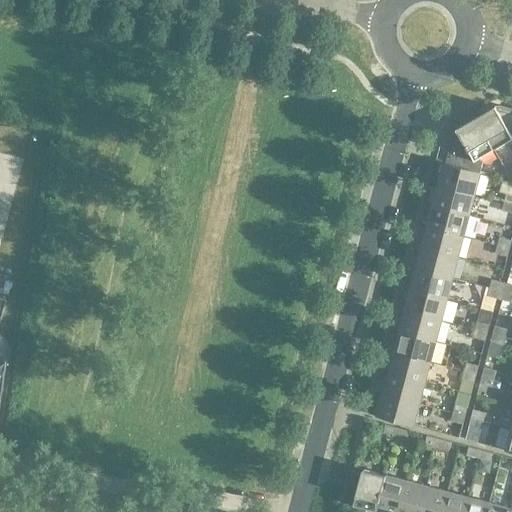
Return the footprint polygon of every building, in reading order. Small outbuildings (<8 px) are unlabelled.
[(500,116),(494,107),(475,118),(493,150),(511,139),(511,113),(505,111),(504,113),(500,116)] [(493,150),(475,118),(455,130),(461,139),(456,141),(454,141),(448,164),(448,165),(472,172),(472,171),(475,160),(493,150)] [(448,164),(444,163),(438,185),(473,194),(479,173),(472,171),(472,172),(448,165),(448,164)] [(473,194),(438,185),(432,206),(468,215),(473,194)] [(511,195),(505,194),(503,202),(511,204),(511,195)] [(511,204),(503,202),(501,211),(511,213),(511,204)] [(468,215),(432,206),(427,227),(462,236),(468,215)] [(462,236),(427,227),(421,248),(457,257),(462,236)] [(499,237),(496,245),(509,249),(511,240),(499,237)] [(509,249),(496,245),(494,254),(507,257),(509,249)] [(457,257),(421,248),(416,269),(451,278),(457,257)] [(451,278),(416,269),(410,290),(446,299),(451,278)] [(491,280),(488,288),(501,291),(503,283),(491,280)] [(511,285),(503,283),(501,291),(511,294),(511,285)] [(501,291),(488,288),(486,296),(498,299),(501,291)] [(446,299),(410,290),(405,311),(440,320),(446,299)] [(511,296),(511,294),(501,291),(498,299),(510,303),(511,296)] [(440,320),(405,311),(399,332),(435,341),(440,320)] [(476,321),(474,329),(487,333),(489,324),(476,321)] [(507,329),(495,326),(493,334),(505,337),(507,329)] [(487,333),(474,329),(472,338),(484,341),(487,333)] [(435,341),(399,332),(394,353),(429,362),(435,341)] [(505,337),(493,334),(490,343),(503,346),(505,337)] [(429,362),(394,353),(388,374),(424,383),(429,362)] [(465,363),(463,371),(475,374),(478,366),(465,363)] [(496,371),(484,368),(481,376),(494,379),(496,371)] [(475,374),(463,371),(461,379),(473,383),(475,374)] [(424,383),(388,374),(382,394),(418,404),(424,383)] [(494,379),(481,376),(479,384),(492,388),(494,379)] [(418,404),(382,394),(377,416),(412,426),(418,404)] [(454,404),(452,413),(464,416),(467,408),(454,404)] [(485,413),(472,409),(470,418),(483,421),(485,413)] [(464,416),(452,413),(450,421),(462,424),(464,416)] [(483,421),(470,418),(468,426),(480,429),(483,421)] [(397,428),(384,424),(382,433),(394,436),(397,428)] [(409,431),(397,428),(394,436),(407,439),(409,431)] [(438,439),(426,436),(424,444),(436,447),(438,439)] [(451,442),(438,439),(436,447),(448,451),(451,442)] [(480,450),(468,447),(466,455),(478,458),(480,450)] [(492,453),(480,450),(478,458),(490,462),(492,453)] [(384,476),(362,470),(353,505),(374,511),(384,476)] [(396,511),(405,481),(384,476),(374,511),(377,511),(396,511)] [(418,511),(426,487),(405,481),(396,511),(418,511)] [(441,511),(446,492),(426,487),(418,511),(441,511)] [(463,511),(467,498),(446,492),(441,511),(463,511)] [(485,511),(488,503),(467,498),(463,511),(485,511)] [(508,511),(509,509),(488,503),(485,511),(508,511)]
